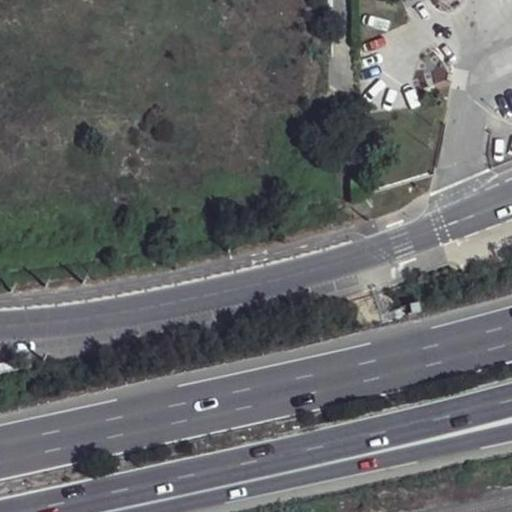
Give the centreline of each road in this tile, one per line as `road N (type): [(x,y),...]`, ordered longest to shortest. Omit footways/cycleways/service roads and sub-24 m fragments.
road 1 (secondary): [(0,325),(285,276),(511,202)]
road 2 (motorway): [(511,332),(0,455)]
road 3 (motorway): [(20,511),(511,398)]
road 4 (motorway): [(149,511),(511,435)]
